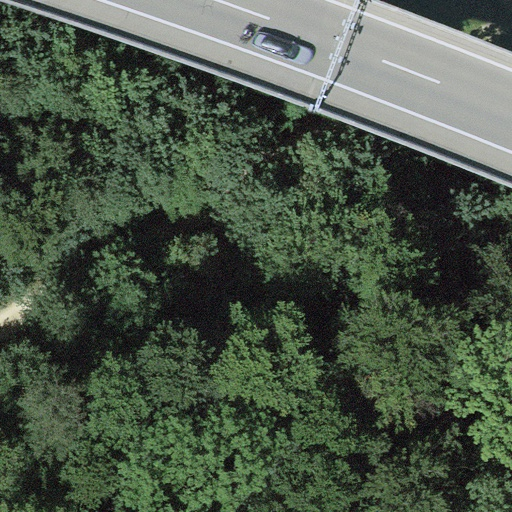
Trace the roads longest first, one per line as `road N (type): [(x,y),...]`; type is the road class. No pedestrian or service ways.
road 1 (track): [(0,328),(511,23)]
road 2 (motorway): [(209,0),(511,112)]
